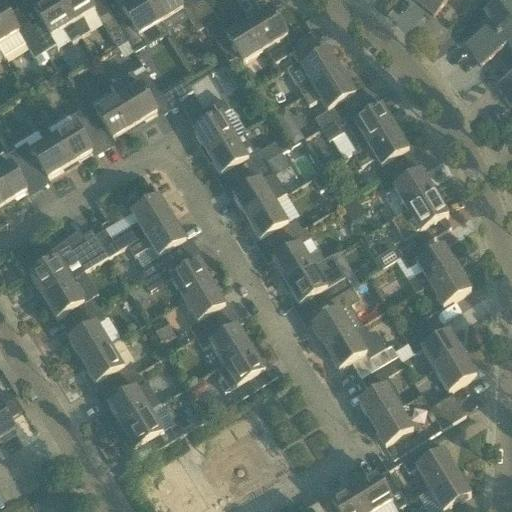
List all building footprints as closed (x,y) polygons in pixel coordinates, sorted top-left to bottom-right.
[(72,45),(81,40),(56,0),(54,0),(34,12),(40,22),(30,29),(46,55),(55,50),(57,49),(51,40),(63,33),(71,44),(72,45)] [(56,0),(81,40),(90,35),(84,20),(95,13),(100,22),(110,15),(101,0),(56,0)] [(161,25),(145,0),(140,0),(122,11),(130,24),(119,30),(128,45),(134,53),(144,47),(139,39),(161,25)] [(175,0),(145,0),(161,25),(167,35),(189,21),(197,35),(207,28),(193,5),(183,11),(175,0)] [(266,53),(249,25),(228,38),(204,0),(201,0),(193,5),(207,28),(229,64),(241,61),(244,66),(266,53)] [(424,10),(432,0),(415,0),(414,2),(424,10)] [(432,0),(424,10),(434,18),(448,0),(462,0),(465,1),(465,0),(481,0),(482,1),(483,0),(432,0)] [(473,57),(511,28),(511,0),(506,0),(484,17),(492,28),(465,47),(473,57)] [(2,8),(0,9),(0,53),(5,61),(26,48),(35,62),(46,55),(30,29),(29,29),(27,25),(16,31),(2,8)] [(271,12),(249,25),(266,53),(271,62),(289,50),(295,59),(318,45),(312,35),(296,45),(291,37),(287,39),(271,12)] [(110,15),(100,22),(109,37),(119,30),(110,15)] [(511,28),(473,57),(481,68),(507,48),(511,55),(511,28)] [(128,45),(119,30),(109,37),(118,51),(128,45)] [(318,45),(295,59),(299,66),(287,73),(303,100),(342,76),(329,54),(325,56),(318,45)] [(111,89),(114,94),(135,130),(157,116),(150,104),(161,98),(146,74),(136,80),(133,75),(111,89)] [(342,76),(303,100),(309,110),(321,103),(328,114),(316,122),(322,133),(337,123),(345,118),(339,108),(356,98),(342,76)] [(511,76),(496,88),(503,99),(511,92),(511,76)] [(193,95),(186,82),(170,91),(171,92),(178,104),(193,95)] [(511,92),(503,99),(511,109),(511,108),(511,92)] [(81,114),(95,137),(106,131),(113,143),(135,130),(114,94),(81,114)] [(375,100),(345,118),(337,123),(357,155),(396,132),(382,110),(381,111),(375,100)] [(194,135),(207,157),(244,135),(245,134),(232,113),(230,114),(224,103),(200,117),(207,128),(194,135)] [(70,119),(48,132),(70,169),(93,156),(85,143),(95,137),(81,114),(71,120),(70,119)] [(32,154),(27,146),(23,140),(12,146),(16,153),(30,176),(41,170),(48,182),(70,169),(48,132),(39,137),(45,147),(32,154)] [(409,154),(396,132),(357,155),(353,158),(361,171),(376,162),(381,171),(373,176),(380,186),(403,172),(397,162),(409,154)] [(233,172),(240,182),(274,162),(282,157),(288,153),(282,142),(261,155),(259,151),(255,154),(244,135),(207,157),(221,179),(233,172)] [(0,159),(0,199),(5,208),(27,195),(20,183),(30,176),(16,153),(6,159),(5,156),(0,159)] [(233,200),(247,222),(283,201),(268,176),(278,169),(274,162),(240,182),(246,193),(233,200)] [(397,220),(407,214),(435,197),(422,175),(409,182),(403,172),(380,186),(386,197),(384,199),(397,220)] [(435,197),(407,214),(397,220),(392,223),(405,245),(394,252),(401,263),(424,249),(417,238),(421,236),(449,219),(435,197)] [(106,233),(95,240),(108,262),(128,250),(173,223),(160,201),(132,217),(138,228),(112,244),(106,233)] [(273,237),(279,247),(303,233),(283,201),(247,222),(260,244),(273,237)] [(144,283),(144,285),(180,263),(192,256),(186,245),(173,223),(128,250),(134,260),(151,250),(158,262),(146,269),(145,271),(144,273),(144,276),(143,278),(143,280),(144,283)] [(303,233),(279,247),(285,258),(273,265),(286,287),(325,264),(319,255),(318,255),(311,243),(309,244),(303,233)] [(43,301),(85,276),(108,262),(95,240),(92,235),(79,243),(80,249),(76,252),(79,258),(62,269),(54,258),(42,265),(45,270),(30,279),(43,301)] [(417,267),(422,276),(409,285),(416,297),(430,289),(458,272),(444,250),(430,259),(424,249),(401,263),(407,273),(417,267)] [(171,283),(185,305),(212,288),(199,266),(192,256),(180,263),(144,285),(151,296),(171,283)] [(312,302),(319,312),(352,292),(332,259),(325,264),(286,287),(300,309),(312,302)] [(458,272),(430,289),(443,311),(471,294),(458,272)] [(69,316),(75,326),(99,312),(93,302),(98,299),(85,276),(43,301),(57,323),(69,316)] [(190,331),(197,342),(220,328),(213,317),(226,310),(212,288),(185,305),(198,327),(190,331)] [(360,305),(352,292),(319,312),(325,323),(312,330),(326,352),(363,330),(351,310),(360,305)] [(83,366),(110,349),(122,343),(108,321),(105,323),(99,312),(75,326),(82,337),(69,344),(83,366)] [(401,336),(408,347),(431,333),(425,322),(401,336)] [(422,353),(435,375),(463,358),(457,348),(462,346),(455,335),(451,338),(450,336),(448,337),(441,326),(431,333),(408,347),(414,358),(422,353)] [(211,348),(224,369),(224,370),(252,353),(238,331),(226,338),(220,328),(197,342),(203,353),(211,348)] [(352,367),(361,383),(398,361),(392,350),(387,353),(377,336),(367,336),(363,330),(326,352),(339,374),(352,367)] [(110,349),(83,366),(96,388),(109,381),(115,391),(138,377),(132,366),(124,371),(110,349)] [(224,370),(224,369),(218,373),(222,381),(221,382),(218,386),(225,397),(230,396),(236,407),(259,393),(253,382),(265,375),(252,353),(224,370)] [(477,380),(463,358),(435,375),(449,397),(477,380)] [(359,407),(372,429),(400,412),(383,384),(405,371),(398,361),(361,383),(371,399),(359,407)] [(109,409),(122,431),(162,407),(148,384),(144,386),(138,377),(115,391),(121,402),(109,409)] [(459,409),(453,398),(430,412),(436,423),(459,409)] [(148,446),(154,456),(178,442),(171,431),(175,428),(162,407),(122,431),(135,453),(148,446)] [(203,408),(201,413),(207,423),(217,417),(219,413),(203,408)] [(0,443),(15,434),(2,412),(0,409),(0,443)] [(459,409),(436,423),(443,434),(466,420),(459,409)] [(372,429),(386,451),(414,434),(400,412),(372,429)] [(417,472),(430,494),(458,477),(444,455),(442,456),(436,445),(402,467),(409,477),(417,472)] [(376,478),(354,491),(366,511),(382,511),(392,506),(395,511),(400,511),(408,508),(388,475),(378,481),(376,478)] [(458,477),(430,494),(441,511),(462,511),(459,506),(471,499),(458,477)] [(366,511),(354,491),(332,505),(335,511),(366,511)]
